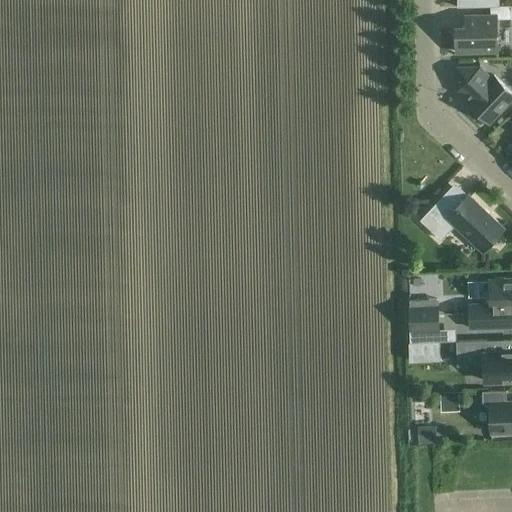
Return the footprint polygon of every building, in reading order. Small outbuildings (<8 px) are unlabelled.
[(457,52),(477,52),(498,51),(497,16),(466,16),(466,27),(457,27),(457,52)] [(490,124),(504,109),(511,100),(511,91),(495,75),(492,78),(480,67),(478,67),(458,67),(458,90),(470,101),(468,103),(490,124)] [(483,251),(505,228),(469,194),(456,208),(443,196),(421,220),(434,233),(448,218),(483,251)] [(471,328),(492,327),(511,326),(511,278),(490,279),(491,298),(485,304),(470,304),(471,328)] [(410,300),(411,330),(439,330),(438,299),(410,300)] [(457,340),(458,365),(486,364),(486,380),(511,379),(511,350),(489,351),(489,339),(457,340)] [(412,341),(409,341),(410,361),(440,359),(440,340),(412,341)] [(491,404),(492,432),(511,431),(511,401),(507,402),(507,390),(483,391),(483,405),(491,404)] [(511,434),(489,435),(489,450),(511,449),(511,434)]
